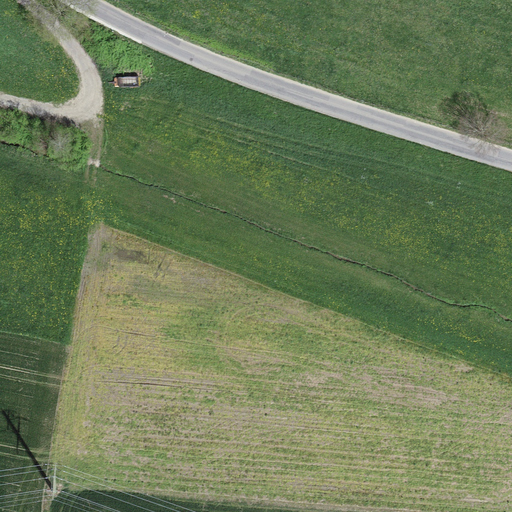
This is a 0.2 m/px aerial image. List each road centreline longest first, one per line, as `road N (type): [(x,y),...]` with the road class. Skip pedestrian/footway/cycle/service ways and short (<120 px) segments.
road 1 (unclassified): [(76,0),(236,72),(511,160)]
road 2 (track): [(0,104),(64,122),(90,105),(81,64),(24,0)]
